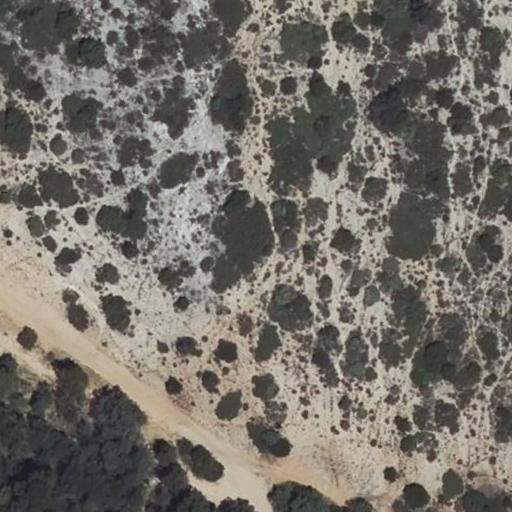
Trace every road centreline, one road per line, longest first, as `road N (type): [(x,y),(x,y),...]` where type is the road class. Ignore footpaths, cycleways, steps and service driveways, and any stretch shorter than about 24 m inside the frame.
road 1 (track): [(229,453),(0,304)]
road 2 (track): [(370,511),(229,453)]
road 3 (track): [(0,260),(100,367)]
